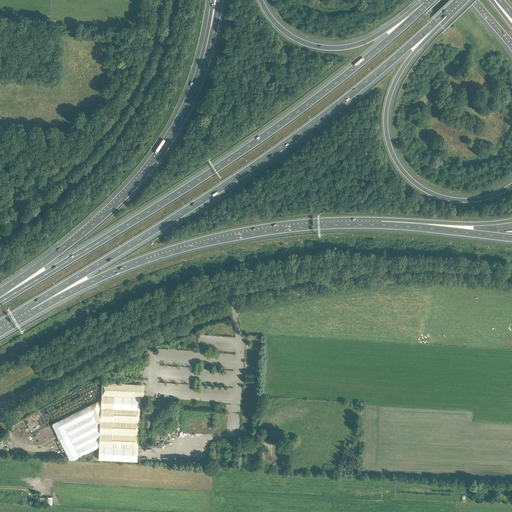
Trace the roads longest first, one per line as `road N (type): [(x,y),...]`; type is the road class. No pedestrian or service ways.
road 1 (unclassified): [(0,408),(147,329),(228,297),(370,273),(450,268),(511,276)]
road 2 (motorway): [(423,7),(232,158),(0,298)]
road 3 (motorway): [(29,308),(314,123),(444,13)]
road 4 (motorway): [(29,308),(145,258),(237,232),(403,222)]
road 5 (motorway): [(204,65),(180,126),(138,180),(0,296)]
road 6 (motorway): [(511,186),(449,199),(412,181),(393,154),(390,93),(444,13)]
road 7 (unclassified): [(0,210),(61,176),(120,114),(149,60),(162,0)]
road 8 (motorway): [(423,7),(364,42),(333,48),(296,38),(262,0)]
road 9 (unknown): [(224,394),(172,391),(147,329)]
